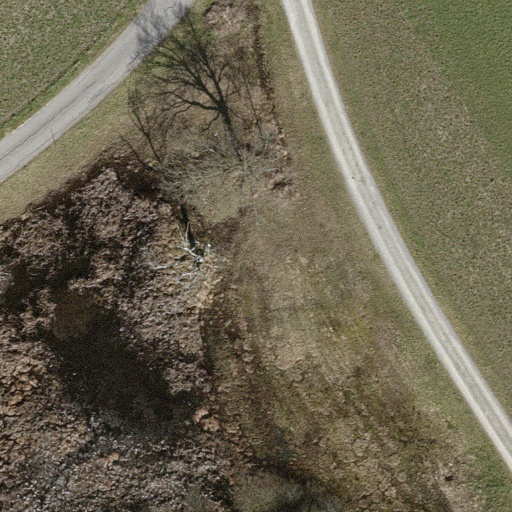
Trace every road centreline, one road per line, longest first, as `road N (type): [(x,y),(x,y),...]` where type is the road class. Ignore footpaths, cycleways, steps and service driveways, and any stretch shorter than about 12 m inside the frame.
road 1 (track): [(289,0),(370,207),(511,438)]
road 2 (track): [(0,152),(126,60),(170,0)]
